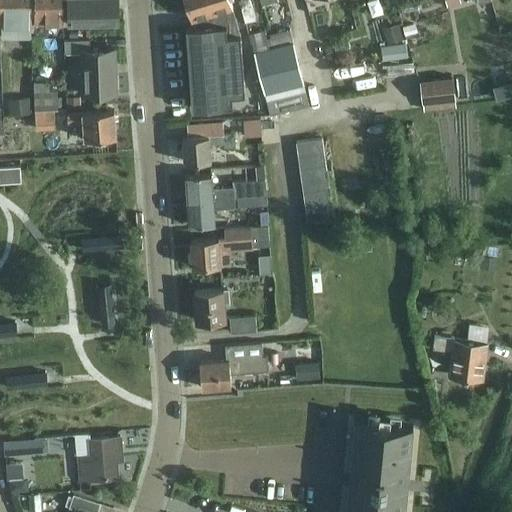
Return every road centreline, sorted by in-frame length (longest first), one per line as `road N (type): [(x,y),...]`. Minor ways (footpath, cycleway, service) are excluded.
road 1 (residential): [(157,453),(169,405),(133,0)]
road 2 (residential): [(157,453),(331,468)]
